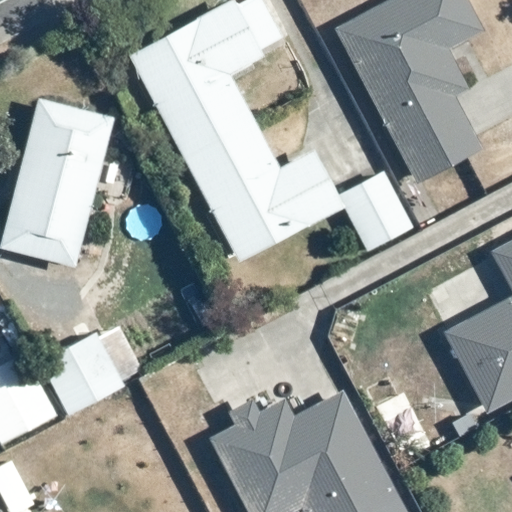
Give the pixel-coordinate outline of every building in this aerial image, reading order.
[(279,42),(257,0),(230,0),(127,53),(234,261),(339,207),(310,151),(278,167),(227,69),(279,42)] [(480,31),(463,0),(384,0),(331,27),(412,183),(477,149),(445,87),(459,79),(443,50),(480,31)] [(110,113),(35,95),(0,239),(0,247),(73,266),(110,113)] [(410,227),(382,172),(336,196),(364,251),(410,227)] [(511,242),(489,255),(510,292),(440,331),(485,413),(511,397),(511,242)] [(136,365),(119,320),(45,348),(68,410),(120,390),(114,373),(136,365)] [(0,442),(48,418),(15,355),(0,362),(0,442)] [(404,511),(339,391),(292,416),(280,394),(204,435),(245,511),(287,511),(298,506),(301,511),(404,511)]
